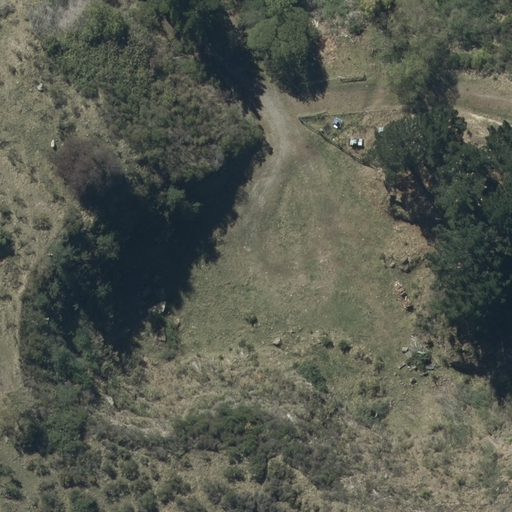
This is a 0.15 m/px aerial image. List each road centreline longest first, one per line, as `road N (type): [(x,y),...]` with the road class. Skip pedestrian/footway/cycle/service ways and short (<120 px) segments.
road 1 (track): [(511,101),(405,92),(281,105),(233,78),(148,0)]
road 2 (track): [(281,105),(217,0)]
